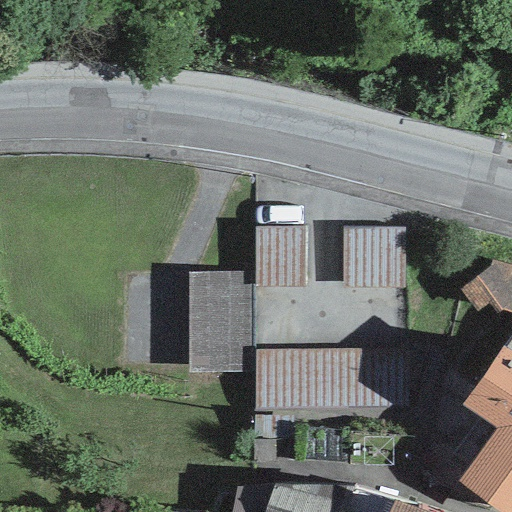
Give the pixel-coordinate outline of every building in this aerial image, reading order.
[(306,230),(258,230),(258,290),(305,290),(306,230)] [(403,230),(340,231),(341,291),(403,291),(403,230)] [(511,267),(492,262),(489,267),(458,292),(501,348),(504,350),(511,338),(511,267)] [(249,275),(186,274),(185,374),(248,374),(249,275)] [(498,511),(511,511),(511,355),(504,350),(501,348),(458,406),(496,431),(457,482),(498,511)] [(409,350),(255,350),(255,412),(409,412),(409,350)] [(426,511),(394,501),(389,511),(426,511)]
